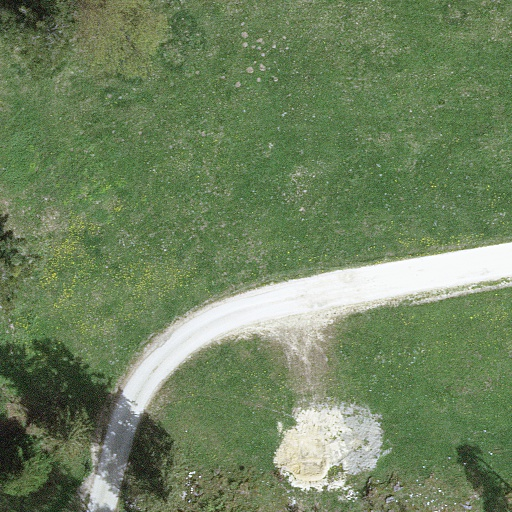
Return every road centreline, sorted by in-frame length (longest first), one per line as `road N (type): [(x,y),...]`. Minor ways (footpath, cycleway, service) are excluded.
road 1 (unclassified): [(104,511),(126,422),(172,341),(204,319),(256,301),(349,282)]
road 2 (track): [(349,282),(511,256)]
